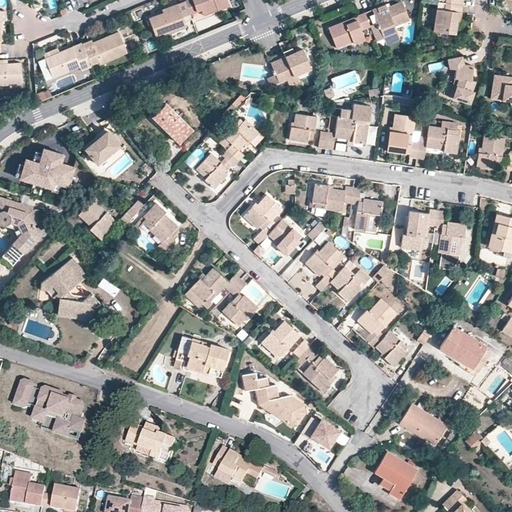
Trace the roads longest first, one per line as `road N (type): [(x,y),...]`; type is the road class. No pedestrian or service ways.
road 1 (residential): [(0,349),(257,434),(324,488)]
road 2 (residential): [(324,488),(363,421),(360,362),(208,222)]
road 3 (residential): [(511,194),(273,159),(208,222)]
road 4 (residential): [(0,134),(262,20)]
